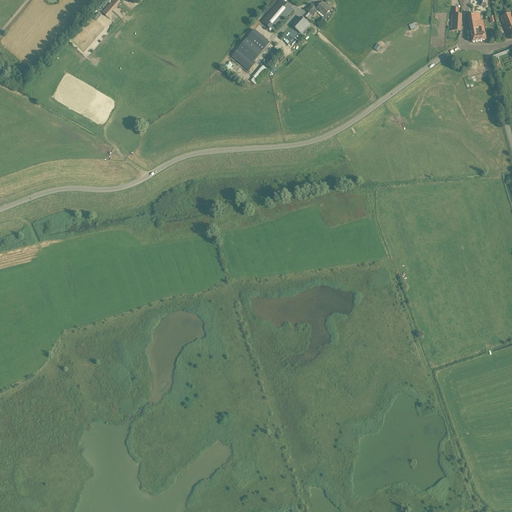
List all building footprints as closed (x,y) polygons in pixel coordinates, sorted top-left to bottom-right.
[(112,0),(101,12),(106,17),(120,2),(118,0),(112,0)] [(273,32),(293,9),(282,0),(280,0),(262,22),(273,32)] [(324,16),(322,19),(325,22),(331,15),(328,13),(330,10),(322,3),(319,6),(316,9),(314,7),(309,12),(313,16),(317,12),(318,11),(324,16)] [(461,32),(461,28),(462,15),(458,14),(458,7),(453,7),(451,31),(461,32)] [(500,17),(508,37),(511,35),(511,12),(511,13),(510,9),(507,11),(508,14),(500,17)] [(479,13),(468,15),(472,42),(486,40),(483,24),(481,24),(479,13)] [(303,36),(307,32),(305,30),(310,25),(301,17),(293,26),(302,34),(303,36)] [(262,52),(270,43),(254,30),(246,39),(262,52)] [(246,39),(239,48),(254,61),(262,52),(246,39)] [(249,71),(256,63),(254,61),(239,48),(232,56),(249,71)] [(258,81),(267,69),(263,66),(254,77),(258,81)] [(237,74),(244,79),(248,73),(241,68),(239,71),(238,70),(237,71),(236,70),(235,71),(238,73),(237,74)]
